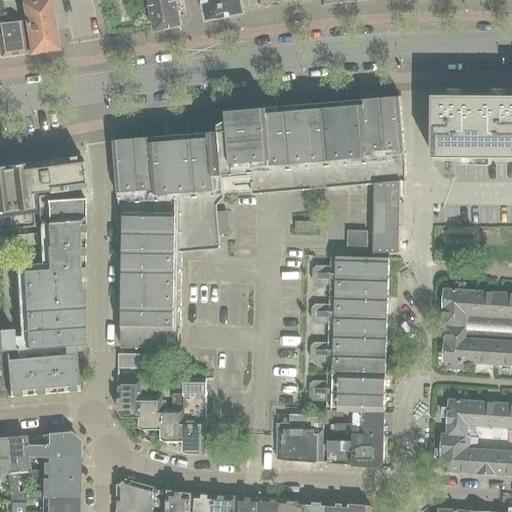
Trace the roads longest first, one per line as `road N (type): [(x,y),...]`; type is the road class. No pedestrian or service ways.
road 1 (secondary): [(91,88),(380,48),(511,46)]
road 2 (residential): [(109,456),(187,477),(407,490)]
road 3 (residential): [(100,349),(91,88)]
road 4 (residential): [(407,490),(404,396),(422,374),(425,269)]
